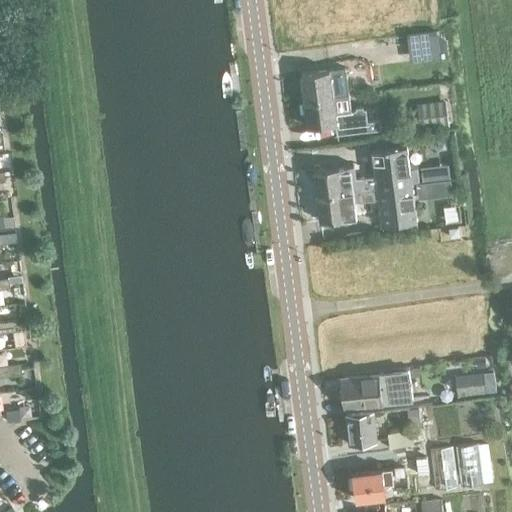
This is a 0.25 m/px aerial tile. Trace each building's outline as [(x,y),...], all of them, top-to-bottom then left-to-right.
[(441,45),(439,30),(407,35),(409,49),(441,45)] [(301,72),(303,86),(301,87),(302,96),(304,96),(305,99),(333,95),(331,78),(343,77),(343,78),(357,76),(355,64),(342,66),(342,67),(329,69),(329,68),(301,72)] [(333,95),(305,99),(305,102),(303,102),(304,111),(306,111),(308,125),(336,122),(337,133),(369,128),(366,106),(335,110),(333,95)] [(417,107),(420,127),(448,123),(445,103),(417,107)] [(315,168),(318,194),(412,181),(407,144),(372,149),(375,173),(356,176),(355,163),(315,168)] [(422,167),(424,179),(432,178),(430,166),(422,167)] [(412,181),(318,194),(321,219),(346,216),(344,201),(379,198),(382,224),(417,219),(412,181)] [(419,197),(433,195),(431,182),(417,183),(419,197)] [(458,226),(449,227),(450,236),(460,235),(458,226)] [(0,276),(0,286),(10,285),(9,276),(0,276)] [(14,319),(1,320),(3,329),(15,328),(14,319)] [(410,368),(341,378),(344,406),(414,397),(410,368)] [(458,394),(486,390),(483,370),(455,374),(458,394)] [(412,423),(423,421),(420,405),(409,406),(412,423)] [(6,409),(7,418),(21,416),(20,407),(6,409)] [(373,412),(345,416),(349,443),(376,440),(373,412)] [(414,442),(425,441),(422,426),(388,432),(390,447),(414,443),(414,442)] [(487,440),(479,441),(456,444),(461,484),(484,482),(492,480),(487,440)] [(459,484),(456,465),(453,445),(430,447),(435,487),(459,484)] [(393,482),(393,476),(406,474),(408,490),(411,490),(431,487),(427,452),(404,455),(405,465),(391,466),(352,471),(356,497),(385,493),(384,483),(393,482)] [(441,511),(440,497),(420,500),(421,511),(441,511)] [(17,511),(18,511),(12,503),(0,511),(17,511)]
